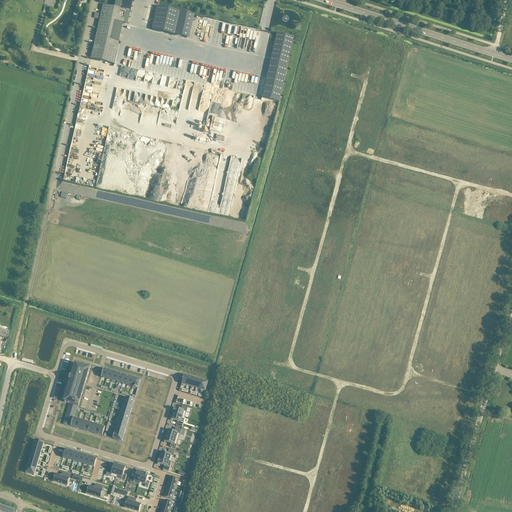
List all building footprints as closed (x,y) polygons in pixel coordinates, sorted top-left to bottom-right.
[(103,5),(91,59),(114,65),(123,23),(125,17),(129,17),(128,21),(132,1),(126,0),(121,0),(121,3),(117,2),(117,4),(115,4),(114,8),(103,5)] [(180,12),(158,7),(152,30),(175,35),(180,12)] [(195,84),(213,88),(226,22),(202,18),(200,30),(205,31),(195,84)] [(277,34),(262,99),(279,103),(294,38),(277,34)] [(132,58),(137,59),(138,56),(140,56),(142,56),(143,52),(134,50),(132,58)] [(158,58),(157,67),(165,68),(164,73),(171,74),(171,71),(175,71),(177,59),(170,58),(169,65),(167,65),(167,60),(158,58)] [(189,71),(191,62),(181,60),(178,69),(189,71)] [(174,81),(175,79),(161,75),(159,85),(160,85),(161,84),(168,86),(168,84),(171,84),(172,81),(174,81)] [(0,328),(0,335),(8,337),(9,331),(0,328)] [(70,404),(64,424),(71,427),(73,418),(77,402),(78,402),(84,383),(86,383),(90,369),(89,369),(75,365),(72,377),(71,376),(70,377),(71,377),(70,380),(69,380),(69,381),(70,381),(64,402),(70,404)] [(135,378),(132,388),(138,389),(141,380),(135,378)] [(174,408),(173,414),(185,418),(188,408),(182,406),(181,410),(174,408)] [(173,414),(171,420),(177,422),(176,426),(182,428),(185,418),(173,414)] [(73,418),(71,427),(76,428),(79,420),(73,418)] [(168,430),(166,436),(178,440),(181,430),(175,428),(174,432),(168,430)] [(115,434),(113,439),(122,442),(124,437),(115,434)] [(166,436),(164,442),(171,444),(170,447),(176,449),(178,440),(166,436)] [(161,452),(159,458),(172,462),(174,453),(169,451),(168,454),(161,452)] [(159,458),(158,464),(164,466),(163,470),(169,472),(172,462),(159,458)] [(108,469),(106,475),(116,478),(120,466),(114,464),(112,471),(108,469)] [(120,466),(116,478),(125,481),(127,475),(123,474),(125,468),(120,466)] [(132,477),(130,482),(139,485),(143,473),(137,471),(135,478),(132,477)] [(55,474),(53,482),(67,486),(70,478),(69,478),(70,475),(62,472),(61,476),(55,474)] [(143,473),(139,485),(140,483),(145,485),(145,487),(148,488),(150,482),(147,481),(148,474),(143,473)] [(170,477),(167,487),(175,489),(178,479),(170,477)] [(89,486),(86,494),(100,498),(103,490),(102,490),(103,487),(95,484),(94,488),(89,486)] [(167,487),(164,497),(172,499),(175,489),(167,487)] [(127,500),(125,508),(138,511),(141,504),(135,503),(136,499),(128,497),(127,500)] [(164,500),(161,510),(166,511),(169,511),(172,503),(164,500)]
